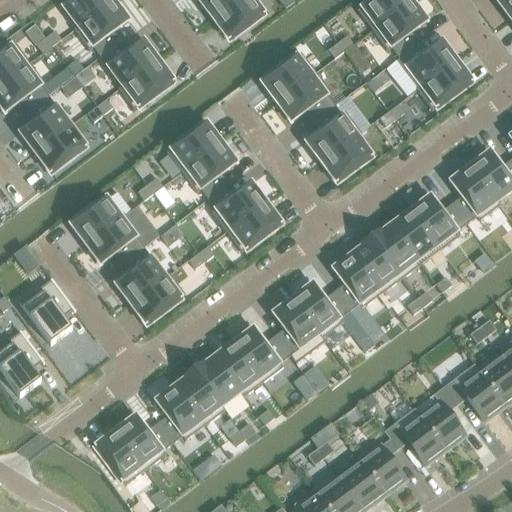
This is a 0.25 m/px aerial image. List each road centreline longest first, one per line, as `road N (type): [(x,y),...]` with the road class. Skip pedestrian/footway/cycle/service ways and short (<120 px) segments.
road 1 (unknown): [(23,189),(219,82),(332,0)]
road 2 (residential): [(327,229),(137,374)]
road 3 (residential): [(511,92),(327,229)]
road 4 (residential): [(137,374),(50,434),(10,478)]
road 5 (residential): [(44,246),(137,374)]
road 6 (residential): [(232,106),(327,229)]
